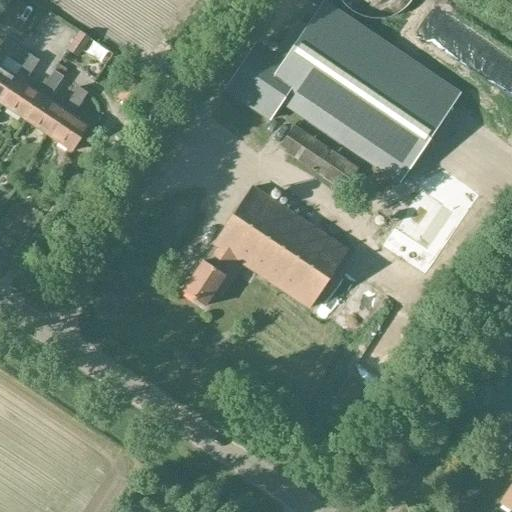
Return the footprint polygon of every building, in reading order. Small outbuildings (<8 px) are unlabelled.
[(0,0),(0,17),(11,0),(0,0)] [(336,0),(343,8),(355,17),(370,21),(385,21),(399,15),(411,5),(413,0),(336,0)] [(255,45),(225,90),(269,120),(282,101),(400,180),(457,95),(322,4),(282,63),(255,45)] [(0,100),(15,78),(0,67),(0,66),(14,46),(5,40),(0,47),(0,100)] [(25,84),(40,62),(30,55),(22,68),(15,78),(0,100),(0,105),(22,120),(39,94),(25,84)] [(63,110),(48,100),(63,78),(54,72),(39,94),(22,120),(46,136),(63,110)] [(148,89),(132,77),(118,97),(134,109),(148,89)] [(88,127),(73,116),(88,95),(78,88),(63,110),(46,136),(71,153),(88,127)] [(343,192),(359,169),(294,125),(278,150),(289,157),(290,156),(343,192)] [(252,188),(182,292),(204,307),(225,277),(221,275),(232,258),(308,309),(347,251),(252,188)] [(416,269),(454,213),(421,190),(383,247),(416,269)] [(511,359),(511,325),(499,354),(511,359)] [(437,409),(443,399),(437,396),(431,405),(437,409)] [(511,511),(511,484),(499,504),(509,511),(511,511)]
